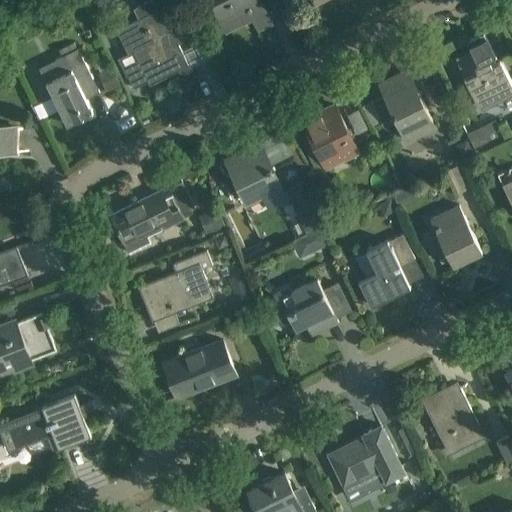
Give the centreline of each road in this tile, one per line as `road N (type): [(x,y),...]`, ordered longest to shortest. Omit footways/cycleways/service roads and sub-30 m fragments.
road 1 (residential): [(446,0),(80,184),(74,221),(168,464)]
road 2 (unclassified): [(168,464),(511,298)]
